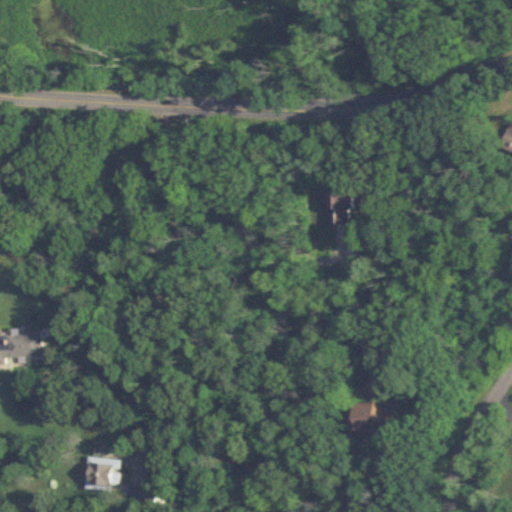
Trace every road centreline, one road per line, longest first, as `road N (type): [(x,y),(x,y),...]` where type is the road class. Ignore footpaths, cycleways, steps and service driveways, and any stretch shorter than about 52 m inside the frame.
road 1 (residential): [(0,96),(344,109),(442,92),(511,65)]
road 2 (residential): [(187,105),(190,131),(222,202),(277,298),(273,404),(291,511)]
road 3 (residential): [(511,369),(470,420),(443,511)]
